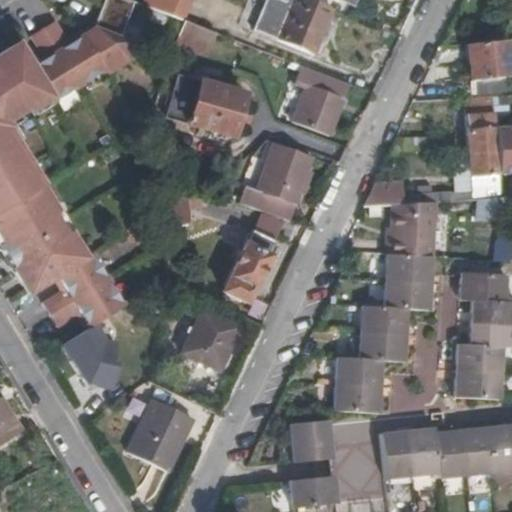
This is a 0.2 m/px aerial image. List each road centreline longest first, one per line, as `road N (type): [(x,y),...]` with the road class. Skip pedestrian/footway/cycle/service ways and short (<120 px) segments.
road 1 (residential): [(198,511),(446,0)]
road 2 (residential): [(0,333),(111,511)]
